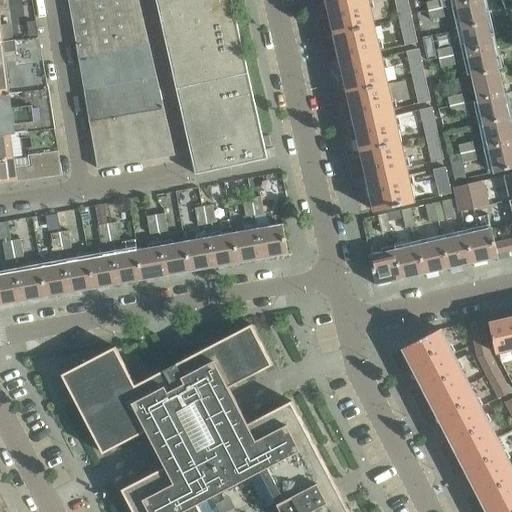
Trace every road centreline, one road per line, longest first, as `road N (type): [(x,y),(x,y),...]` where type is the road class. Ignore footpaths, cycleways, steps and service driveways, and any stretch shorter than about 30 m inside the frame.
road 1 (residential): [(0,334),(334,274)]
road 2 (residential): [(334,274),(274,0)]
road 3 (residential): [(83,188),(186,170),(147,0)]
road 4 (residential): [(429,511),(356,371),(345,322)]
road 5 (residential): [(83,188),(50,0)]
road 6 (residential): [(511,284),(345,322)]
